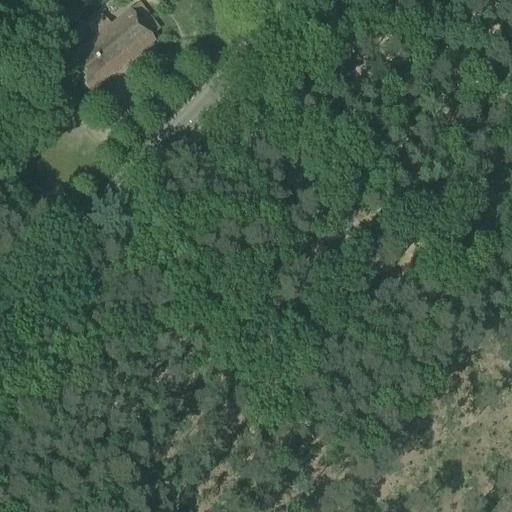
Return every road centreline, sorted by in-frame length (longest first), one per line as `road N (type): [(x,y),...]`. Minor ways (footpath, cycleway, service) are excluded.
road 1 (secondary): [(0,309),(203,102),(288,0)]
road 2 (track): [(360,250),(511,363)]
road 3 (track): [(119,191),(0,79)]
